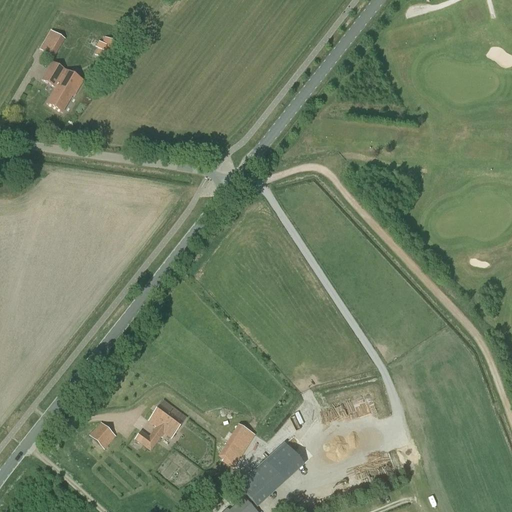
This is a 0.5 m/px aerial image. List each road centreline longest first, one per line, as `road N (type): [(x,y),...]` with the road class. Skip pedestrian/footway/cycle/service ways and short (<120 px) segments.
road 1 (track): [(237,179),(307,167),(336,183),(484,342),(511,416)]
road 2 (secondary): [(0,478),(237,179)]
road 3 (unclassified): [(237,179),(0,142)]
road 4 (secondary): [(237,179),(379,0)]
